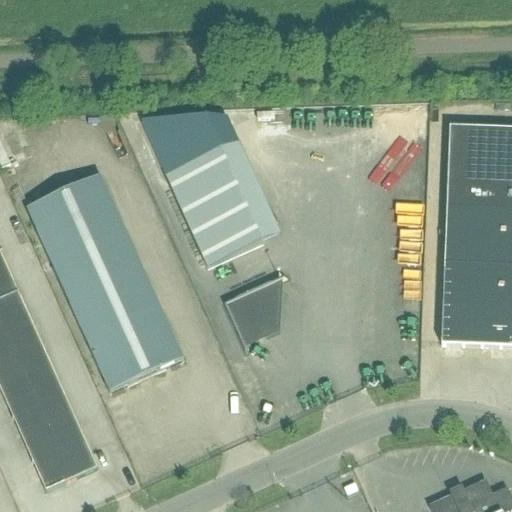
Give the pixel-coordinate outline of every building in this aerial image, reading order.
[(221,156),(222,158),(230,154),(229,126),(143,129),(166,181),(221,156)] [(511,135),(449,133),(444,269),(441,350),(511,352),(511,135)] [(23,171),(9,178),(19,198),(33,191),(23,171)] [(27,215),(68,306),(142,273),(101,182),(27,215)] [(0,257),(0,394),(46,496),(97,473),(0,257)] [(142,273),(68,306),(110,398),(183,365),(142,273)] [(224,310),(246,358),(247,357),(243,349),(276,334),(279,286),(288,282),(287,281),(224,310)] [(224,284),(201,294),(206,303),(228,292),(224,284)] [(128,446),(137,469),(167,457),(159,434),(128,446)] [(428,511),(511,511),(511,504),(507,493),(492,499),(486,485),(462,495),(461,493),(450,497),(451,500),(428,511)]
